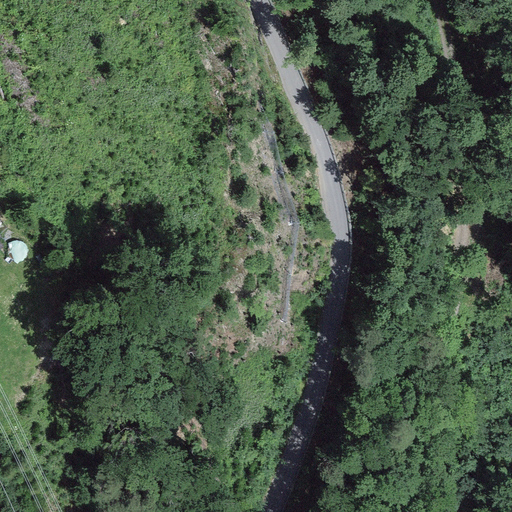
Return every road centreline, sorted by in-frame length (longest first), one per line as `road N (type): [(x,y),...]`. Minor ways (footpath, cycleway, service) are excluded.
road 1 (unclassified): [(257,0),(327,157),(343,245),(324,362),(270,511)]
road 2 (track): [(413,511),(462,282),(463,93),(445,0)]
